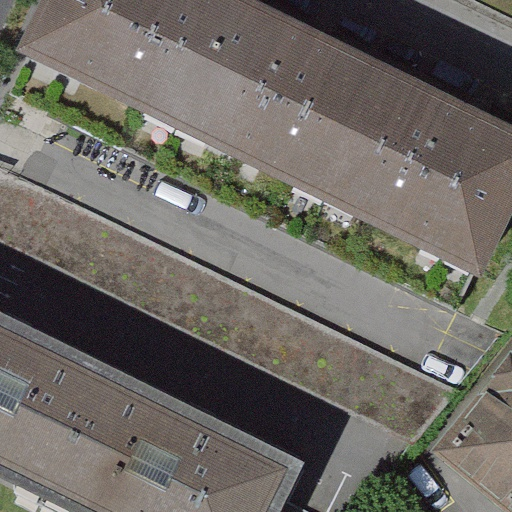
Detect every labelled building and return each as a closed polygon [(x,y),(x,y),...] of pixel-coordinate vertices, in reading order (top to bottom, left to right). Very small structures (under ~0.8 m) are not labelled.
[(177,129),(237,8),(220,0),(63,0),(34,59),(177,129)] [(177,129),(322,201),(382,79),(237,8),(177,129)] [(511,211),(511,143),(382,79),(322,201),(479,278),(511,211)] [(0,246),(418,450),(462,398),(0,175),(0,246)] [(0,471),(59,500),(115,385),(0,329),(0,471)] [(511,511),(511,337),(462,398),(418,450),(493,511),(511,511)] [(288,511),(305,476),(115,385),(59,500),(83,511),(288,511)]
